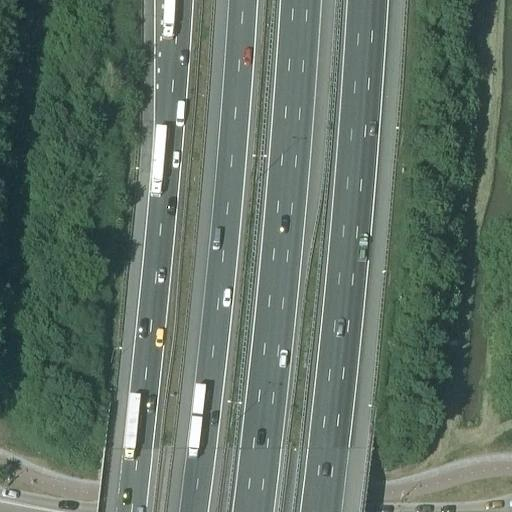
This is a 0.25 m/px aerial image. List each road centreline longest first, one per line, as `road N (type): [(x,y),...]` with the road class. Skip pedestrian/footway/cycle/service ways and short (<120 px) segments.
road 1 (motorway): [(241,0),(192,511)]
road 2 (motorway): [(251,511),(300,0)]
road 3 (motorway): [(319,511),(366,0)]
road 4 (motorway): [(176,0),(129,511)]
